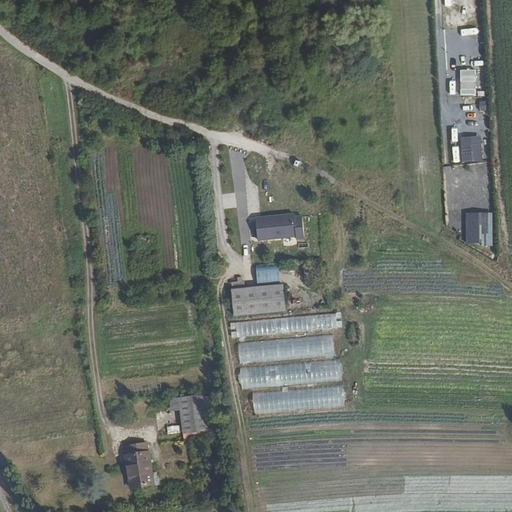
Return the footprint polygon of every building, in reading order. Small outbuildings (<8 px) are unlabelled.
[(297,246),(305,246),(303,221),(295,222),(295,218),(248,222),(249,248),(293,245),(297,246)] [(255,267),(256,281),(279,281),(278,266),(255,267)] [(229,286),(232,318),(244,317),(243,293),(243,285),(229,286)] [(243,293),(244,317),(281,314),(280,290),(243,293)] [(340,314),(230,321),(231,336),(341,329),(340,314)] [(238,343),(239,362),(333,355),(332,336),(238,343)] [(240,387),(340,382),(339,362),(239,367),(240,387)] [(253,413),(342,405),(341,386),(252,394),(253,413)] [(201,396),(176,398),(180,433),(205,431),(201,396)] [(148,442),(126,444),(127,454),(125,454),(130,486),(154,483),(148,442)]
